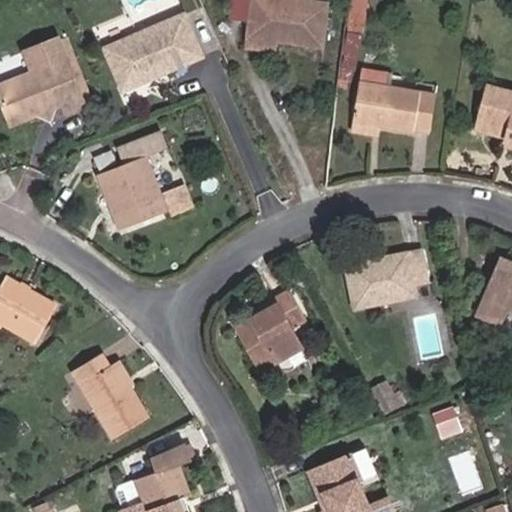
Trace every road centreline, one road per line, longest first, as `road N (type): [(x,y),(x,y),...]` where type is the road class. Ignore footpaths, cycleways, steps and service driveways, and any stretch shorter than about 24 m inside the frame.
road 1 (residential): [(176,317),(343,206),(478,208),(511,222)]
road 2 (residential): [(176,317),(267,477),(270,511)]
road 3 (residential): [(0,215),(176,317)]
